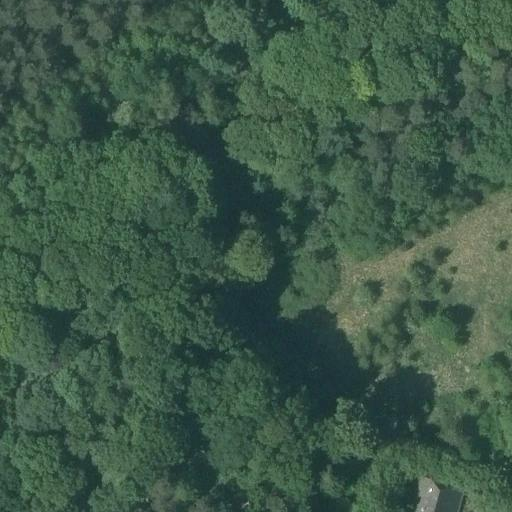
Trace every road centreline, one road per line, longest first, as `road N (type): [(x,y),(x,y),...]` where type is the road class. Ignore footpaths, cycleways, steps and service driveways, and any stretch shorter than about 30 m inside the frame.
road 1 (track): [(511,10),(344,119),(127,239),(0,331)]
road 2 (tertiary): [(0,235),(340,0)]
road 3 (track): [(127,239),(141,260),(132,363),(144,495),(124,511)]
